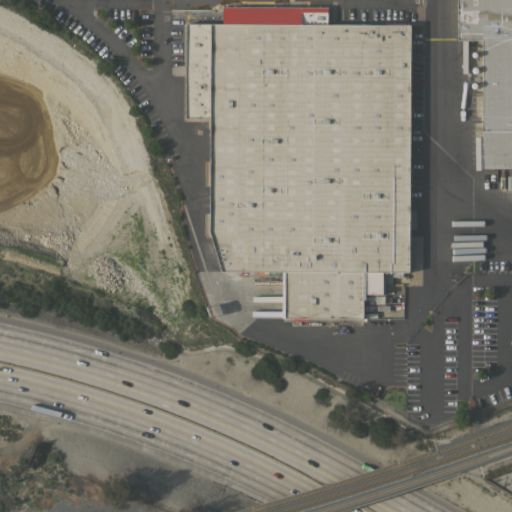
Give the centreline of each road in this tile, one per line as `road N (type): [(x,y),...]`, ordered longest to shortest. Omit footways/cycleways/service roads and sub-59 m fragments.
road 1 (motorway): [(419,511),(207,402),(0,337)]
road 2 (motorway): [(0,387),(202,450),(325,511)]
road 3 (tertiary): [(436,259),(436,0)]
